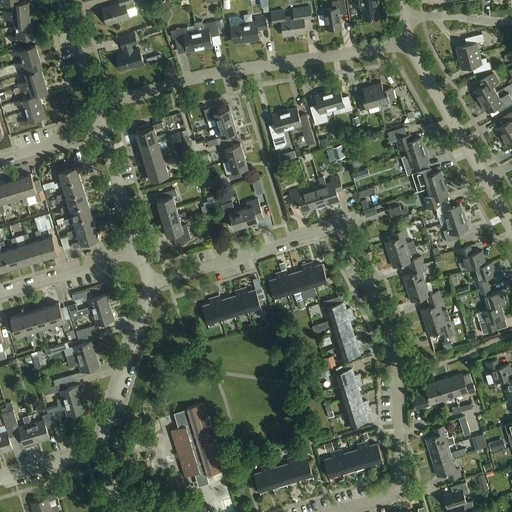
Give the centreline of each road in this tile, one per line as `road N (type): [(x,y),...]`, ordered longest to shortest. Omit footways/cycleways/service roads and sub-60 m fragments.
road 1 (residential): [(149,285),(341,226),(396,358),(400,486),(339,511)]
road 2 (residential): [(95,108),(238,70),(408,44)]
road 3 (unclassified): [(100,451),(149,285)]
road 4 (unclassified): [(486,181),(408,44)]
road 5 (residential): [(0,296),(138,252)]
road 6 (unclassified): [(138,252),(101,130)]
